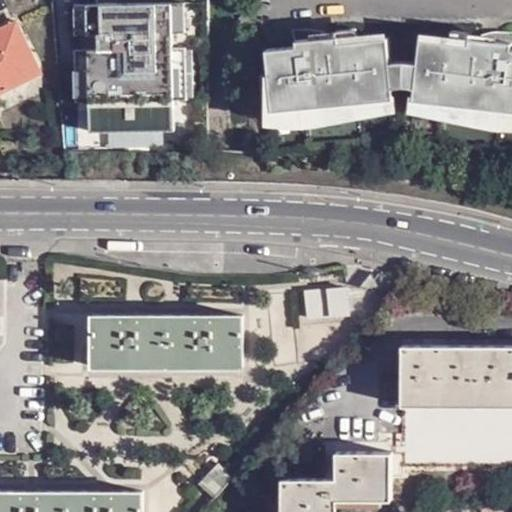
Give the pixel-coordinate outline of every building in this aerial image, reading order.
[(167,99),(176,98),(174,48),(174,33),(173,3),(93,5),(94,35),(89,35),(89,47),(94,47),(96,101),(97,130),(168,128),(167,99)] [(173,3),(174,33),(189,33),(189,3),(173,3)] [(94,35),(93,5),(79,6),(80,36),(86,36),(87,50),(79,50),(80,101),(96,101),(94,47),(89,47),(89,35),(94,35)] [(0,35),(19,26),(15,17),(0,23),(0,35)] [(40,69),(19,26),(0,35),(0,94),(11,89),(8,85),(40,69)] [(297,45),(267,48),(273,109),(394,98),(388,37),(339,42),(339,35),(297,39),(297,45)] [(469,43),(421,37),(414,99),(511,110),(511,48),(511,42),(470,37),(469,43)] [(190,48),(174,48),(176,98),(191,98),(190,48)] [(42,74),(40,69),(8,85),(11,89),(42,74)] [(167,99),(168,128),(177,127),(176,98),(167,99)] [(275,121),(395,110),(394,98),(273,109),(275,121)] [(511,122),(511,110),(414,99),(413,111),(511,122)] [(350,312),(347,286),(307,291),(310,317),(350,312)] [(245,366),(244,314),(95,314),(95,365),(245,366)] [(511,342),(402,341),(402,431),(402,444),(402,449),(337,450),(337,468),(337,477),(326,477),(283,477),(282,511),(337,511),(338,503),(347,503),(348,497),(392,497),(392,473),(402,472),(402,463),(511,464),(511,342)] [(216,496),(235,475),(221,462),(202,482),(216,496)] [(0,511),(144,511),(145,490),(0,489),(0,511)] [(501,511),(505,509),(500,503),(490,511),(501,511)]
